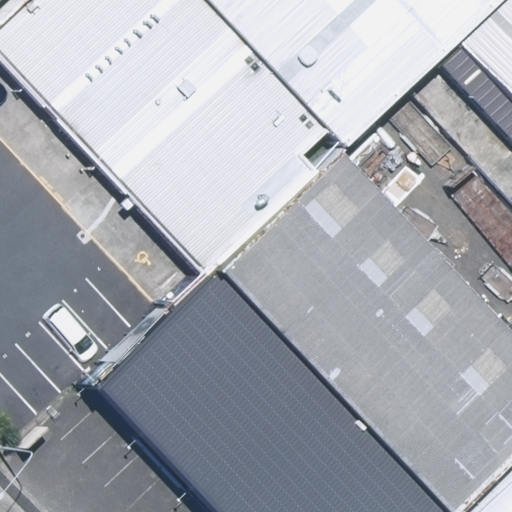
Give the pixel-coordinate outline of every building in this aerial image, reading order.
[(0,65),(197,271),(337,138),(205,0),(13,0),(0,13),(0,65)] [(205,0),(337,138),(482,0),(205,0)] [(511,0),(492,0),(445,45),(511,116),(511,0)] [(431,511),(511,435),(511,340),(334,155),(183,298),(79,397),(188,511),(431,511)] [(511,511),(511,460),(456,511),(511,511)]
